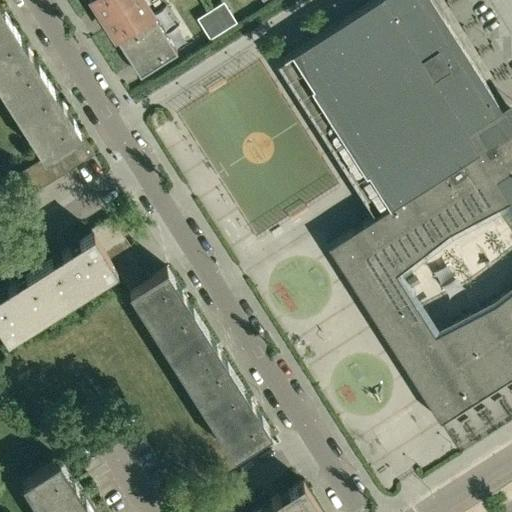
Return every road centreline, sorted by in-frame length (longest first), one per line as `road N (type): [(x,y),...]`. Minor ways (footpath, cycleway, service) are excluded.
road 1 (residential): [(315,438),(139,167)]
road 2 (residential): [(139,167),(34,0)]
road 3 (residential): [(139,167),(0,256)]
road 4 (residential): [(195,511),(315,438)]
